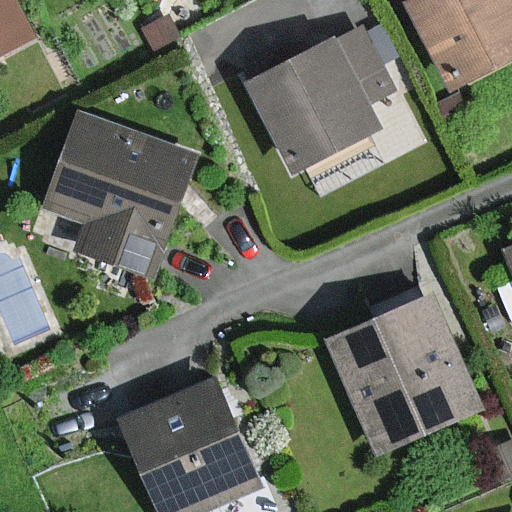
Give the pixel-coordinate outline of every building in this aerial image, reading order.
[(17,0),(0,0),(0,53),(36,35),(17,0)] [(511,64),(511,0),(419,0),(410,5),(456,93),(511,64)] [(179,27),(172,14),(146,28),(157,49),(183,35),(179,27)] [(392,88),(362,30),(252,86),(294,166),(376,124),(364,102),(392,88)] [(194,158),(81,116),(48,206),(94,224),(86,247),(152,271),(194,158)] [(511,251),(503,256),(511,275),(511,251)] [(434,298),(333,340),(380,451),(481,409),(434,298)] [(205,511),(262,487),(215,378),(121,418),(162,511),(205,511)]
